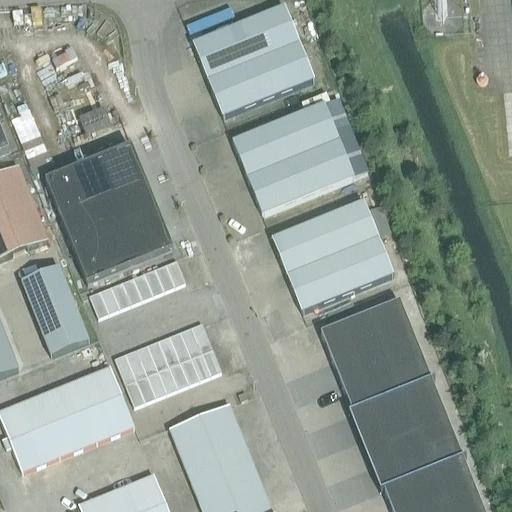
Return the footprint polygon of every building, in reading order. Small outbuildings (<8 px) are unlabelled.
[(206,86),(298,48),(283,12),(191,49),(206,86)] [(298,48),(206,86),(221,122),(313,85),(298,48)] [(246,183),(338,146),(323,109),(231,147),(246,183)] [(88,138),(112,128),(105,111),(81,121),(88,138)] [(39,122),(18,127),(30,176),(51,171),(39,122)] [(0,133),(0,157),(8,154),(0,133)] [(353,183),(338,146),(246,183),(261,220),(353,183)] [(59,222),(144,187),(130,153),(45,188),(59,222)] [(0,264),(47,245),(17,171),(0,178),(0,264)] [(73,256),(158,221),(144,187),(59,222),(73,256)] [(377,243),(363,207),(271,244),(285,281),(377,243)] [(172,256),(158,221),(73,256),(86,290),(172,256)] [(285,281),(300,317),(392,280),(377,243),(285,281)] [(176,265),(165,270),(174,292),(185,288),(176,265)] [(165,270),(154,274),(163,297),(174,292),(165,270)] [(51,362),(88,347),(58,272),(21,287),(51,362)] [(163,297),(154,274),(143,279),(152,301),(163,297)] [(152,301),(143,279),(132,283),(141,306),(152,301)] [(132,283),(121,288),(130,310),(141,306),(132,283)] [(121,288),(110,292),(119,314),(130,310),(121,288)] [(110,292),(99,297),(108,319),(119,314),(110,292)] [(99,297),(88,301),(97,323),(108,319),(99,297)] [(398,306),(319,338),(330,364),(409,332),(398,306)] [(201,328),(190,333),(201,359),(212,354),(201,328)] [(0,330),(0,382),(18,375),(0,330)] [(409,332),(330,364),(340,390),(419,358),(409,332)] [(190,333),(179,337),(190,363),(201,359),(190,333)] [(179,337),(168,342),(179,367),(190,363),(179,337)] [(168,342),(157,346),(168,372),(179,367),(168,342)] [(168,372),(157,346),(146,350),(157,376),(168,372)] [(157,376),(146,350),(135,355),(146,381),(157,376)] [(201,359),(210,381),(221,377),(212,354),(201,359)] [(135,385),(146,381),(135,355),(124,359),(135,385)] [(419,358),(340,390),(351,416),(430,385),(419,358)] [(135,385),(124,359),(113,364),(124,390),(135,385)] [(199,385),(210,381),(201,359),(190,363),(199,385)] [(188,390),(199,385),(190,363),(179,367),(188,390)] [(177,394),(188,390),(179,367),(168,372),(177,394)] [(166,399),(177,394),(168,372),(157,376),(166,399)] [(90,382),(102,411),(121,404),(108,374),(90,382)] [(166,399),(157,376),(146,381),(155,403),(166,399)] [(135,385),(144,408),(155,403),(146,381),(135,385)] [(71,389),(84,419),(102,411),(90,382),(71,389)] [(144,408),(135,385),(124,390),(132,412),(144,408)] [(348,418),(358,444),(440,411),(430,385),(351,416),(348,418)] [(53,397),(65,426),(84,419),(71,389),(53,397)] [(47,434),(65,426),(53,397),(34,404),(47,434)] [(28,441),(47,434),(34,404),(16,412),(28,441)] [(121,404),(102,411),(114,441),(133,433),(121,404)] [(236,429),(228,410),(223,412),(198,422),(206,441),(223,434),(236,429)] [(102,411),(84,419),(96,448),(114,441),(102,411)] [(358,444),(369,470),(451,437),(440,411),(358,444)] [(0,425),(9,449),(28,441),(16,412),(0,418),(0,425)] [(84,419),(65,426),(77,456),(96,448),(84,419)] [(198,422),(168,434),(176,453),(206,441),(198,422)] [(77,456),(65,426),(47,434),(59,463),(77,456)] [(243,448),(236,429),(223,434),(206,441),(213,460),(223,456),(243,448)] [(59,463),(47,434),(28,441),(40,471),(59,463)] [(379,497),(383,495),(461,464),(451,437),(369,470),(379,497)] [(40,471),(28,441),(9,449),(22,479),(40,471)] [(176,453),(184,472),(213,460),(206,441),(176,453)] [(251,466),(243,448),(223,456),(213,460),(221,478),(223,478),(251,466)] [(184,472),(191,491),(221,478),(213,460),(184,472)] [(461,464),(383,495),(389,511),(415,511),(472,489),(461,464)] [(258,485),(251,466),(223,478),(221,478),(228,497),(258,485)] [(199,509),(223,499),(228,497),(221,478),(191,491),(199,509)] [(133,488),(143,511),(159,511),(164,510),(152,480),(133,488)] [(244,511),(266,503),(258,485),(228,497),(234,511),(244,511)] [(121,511),(143,511),(133,488),(115,495),(121,511)] [(481,511),(472,489),(415,511),(481,511)] [(100,511),(121,511),(115,495),(96,503),(100,511)] [(234,511),(228,497),(223,499),(199,509),(199,511),(234,511)] [(100,511),(96,503),(78,511),(100,511)] [(244,511),(269,511),(266,503),(244,511)]
